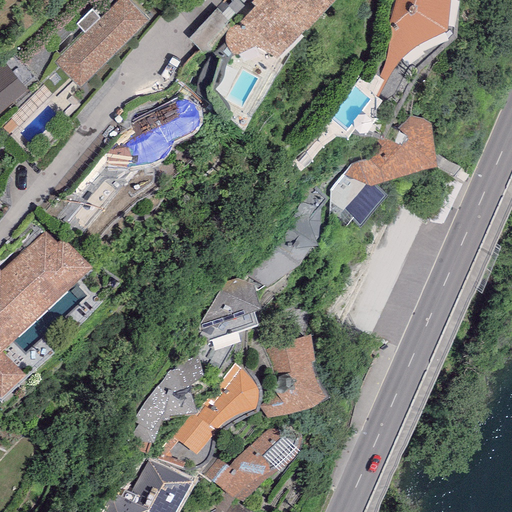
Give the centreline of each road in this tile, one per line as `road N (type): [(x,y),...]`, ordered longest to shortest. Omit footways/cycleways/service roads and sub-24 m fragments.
road 1 (primary): [(342,511),(511,122)]
road 2 (residential): [(0,232),(169,33)]
